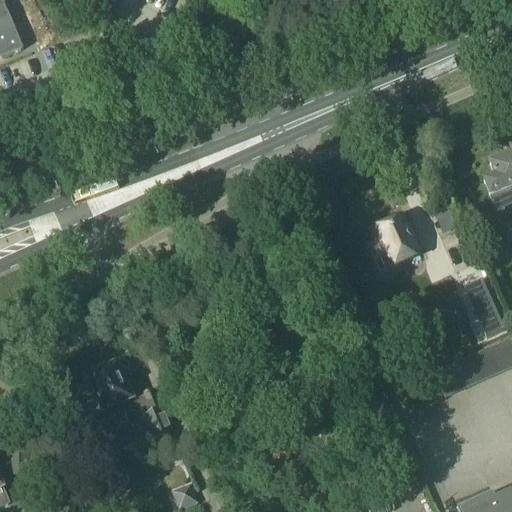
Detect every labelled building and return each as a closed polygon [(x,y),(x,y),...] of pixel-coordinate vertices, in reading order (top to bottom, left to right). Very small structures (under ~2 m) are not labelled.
[(0,0),(0,62),(23,53),(7,16),(7,17),(3,9),(4,9),(0,0)] [(511,160),(511,158),(510,158),(488,168),(494,181),(483,186),(496,216),(497,217),(498,218),(500,219),(502,220),(504,220),(506,220),(511,217),(511,160)] [(419,260),(402,222),(372,236),(377,246),(367,250),(375,266),(384,262),(389,273),(419,260)] [(464,291),(486,341),(504,334),(481,284),(464,291)] [(117,369),(87,381),(102,414),(88,420),(96,439),(108,434),(109,438),(129,429),(125,420),(125,418),(135,414),(131,404),(132,404),(117,369)] [(437,392),(432,381),(415,389),(420,400),(437,392)] [(175,444),(170,433),(161,412),(162,412),(154,394),(142,400),(149,416),(141,419),(156,452),(175,444)] [(12,456),(12,480),(28,480),(28,456),(12,456)] [(0,511),(10,507),(4,494),(3,492),(7,490),(2,478),(0,478),(0,511)] [(511,511),(511,494),(472,511),(511,511)]
